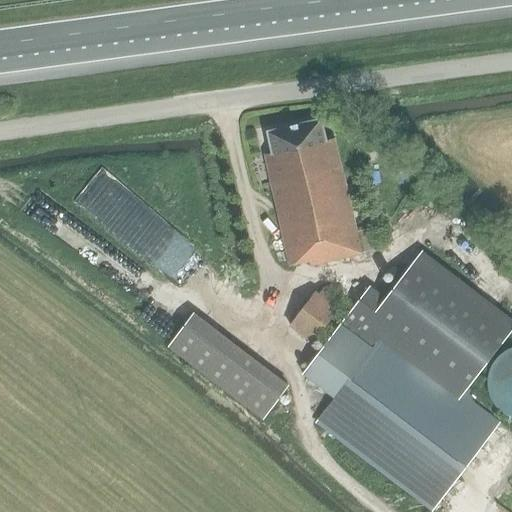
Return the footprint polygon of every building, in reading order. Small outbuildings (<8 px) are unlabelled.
[(356,233),(333,139),(324,141),(319,120),(266,132),(271,153),(263,155),(289,267),(308,262),(309,266),(361,254),(361,253),(377,249),(373,229),(356,233)] [(497,427),(460,399),(511,330),(511,325),(419,254),(385,299),(369,286),(341,323),(302,374),(334,399),(318,420),(435,508),(497,427)] [(289,326),(312,343),(337,310),(334,307),(340,299),(324,287),(318,295),(315,293),(289,326)] [(195,320),(169,355),(266,427),(292,392),(195,320)] [(511,347),(509,348),(503,352),(499,355),(496,358),(492,362),(490,367),(488,373),(487,378),(486,383),(487,390),(489,396),(491,401),(496,408),(501,413),(507,416),(511,418),(511,347)]
